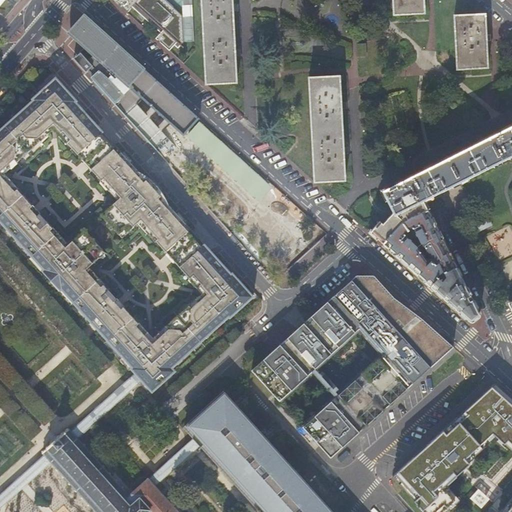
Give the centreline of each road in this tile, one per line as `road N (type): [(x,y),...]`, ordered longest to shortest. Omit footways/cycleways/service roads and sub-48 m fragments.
road 1 (residential): [(35,31),(283,308),(354,242)]
road 2 (residential): [(354,242),(89,0)]
road 3 (residential): [(511,384),(354,242)]
road 4 (residential): [(446,217),(511,353)]
